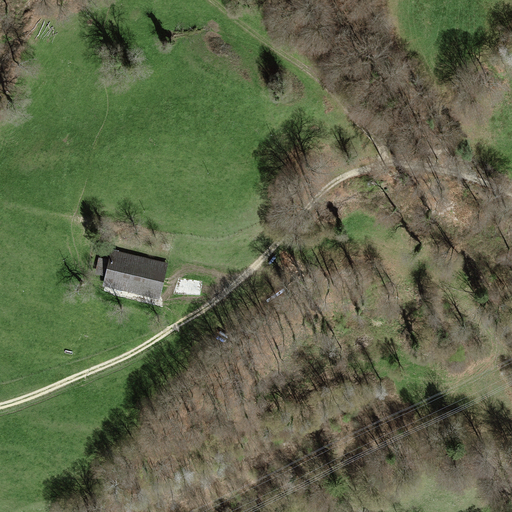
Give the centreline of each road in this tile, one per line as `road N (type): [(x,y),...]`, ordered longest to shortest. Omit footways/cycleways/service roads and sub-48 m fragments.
road 1 (track): [(416,161),(368,177),(299,220),(204,308),(157,339),(0,406)]
road 2 (track): [(511,187),(380,147),(330,93)]
